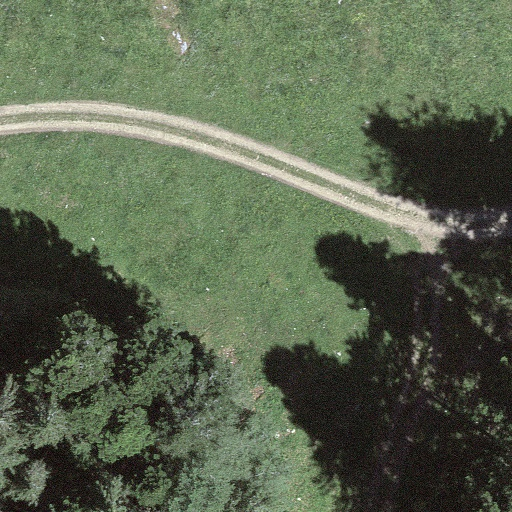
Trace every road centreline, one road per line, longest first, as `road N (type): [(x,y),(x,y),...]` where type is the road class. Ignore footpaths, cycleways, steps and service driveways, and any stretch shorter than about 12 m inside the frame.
road 1 (track): [(468,227),(111,121),(0,132)]
road 2 (track): [(353,511),(468,227),(511,222)]
road 3 (track): [(111,121),(116,0)]
